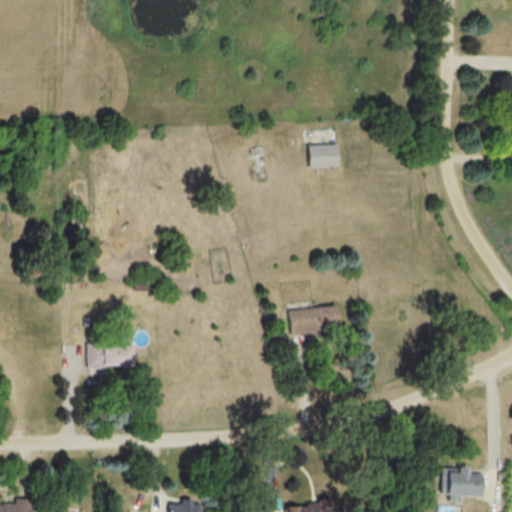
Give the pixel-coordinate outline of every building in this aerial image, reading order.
[(336,143),(307,144),(307,167),(336,166),(336,143)] [(338,330),(337,306),(287,307),(288,332),(338,330)] [(131,343),(86,343),(85,366),(130,367),(131,343)] [(480,495),(481,473),(466,473),(466,466),(455,466),(455,469),(440,469),(439,494),(447,494),(447,499),(457,499),(457,495),(480,495)] [(0,511),(26,511),(26,501),(0,500),(0,511)] [(200,511),(200,501),(168,501),(168,511),(200,511)]
